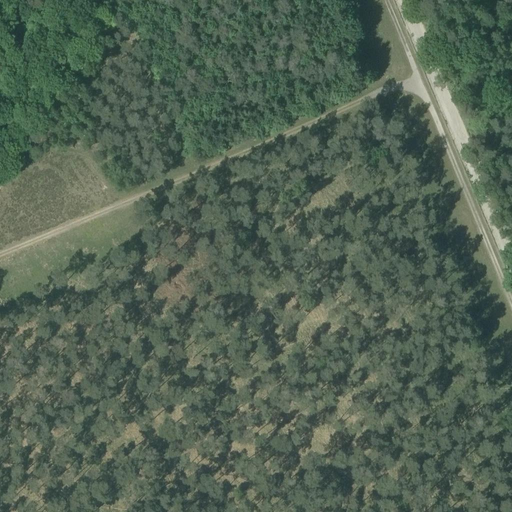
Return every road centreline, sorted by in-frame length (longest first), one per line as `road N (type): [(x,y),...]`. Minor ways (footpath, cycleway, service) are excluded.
road 1 (track): [(0,259),(425,87)]
road 2 (track): [(388,0),(511,297)]
road 3 (track): [(434,73),(511,260)]
